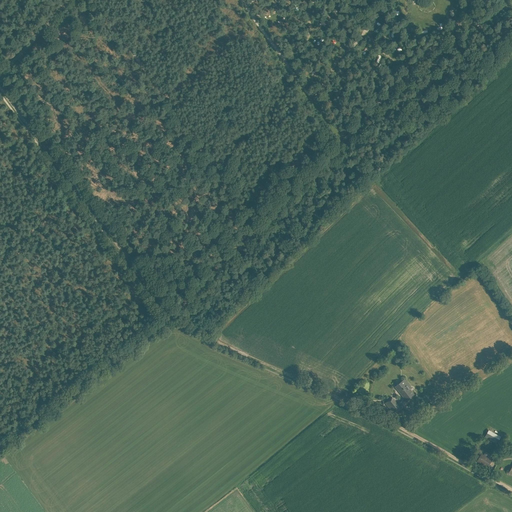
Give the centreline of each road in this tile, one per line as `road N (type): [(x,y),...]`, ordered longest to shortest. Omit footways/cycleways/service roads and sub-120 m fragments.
road 1 (track): [(167,315),(467,24),(493,34),(511,30)]
road 2 (track): [(511,493),(167,315)]
road 3 (track): [(167,315),(0,94)]
road 4 (track): [(167,315),(0,448)]
road 5 (track): [(343,141),(240,0)]
